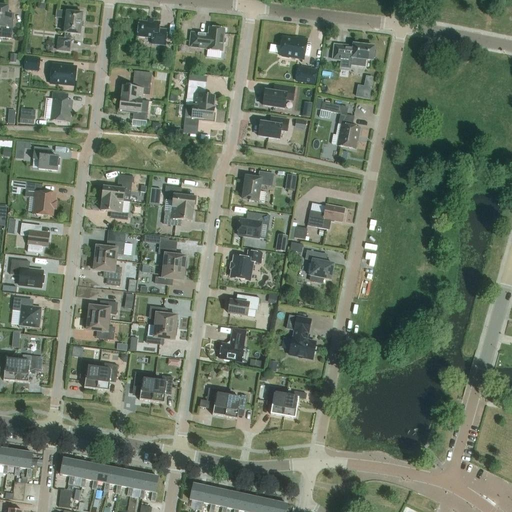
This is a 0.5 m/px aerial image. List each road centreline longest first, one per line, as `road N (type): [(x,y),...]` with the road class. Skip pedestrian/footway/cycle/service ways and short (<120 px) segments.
road 1 (residential): [(180,455),(251,7)]
road 2 (residential): [(312,463),(401,23)]
road 3 (residential): [(56,430),(109,0)]
road 4 (residential): [(450,485),(511,255)]
road 5 (residential): [(401,23),(251,7)]
road 6 (residential): [(450,485),(312,463)]
road 7 (residential): [(312,463),(249,468),(180,455)]
road 8 (residential): [(180,455),(56,430)]
